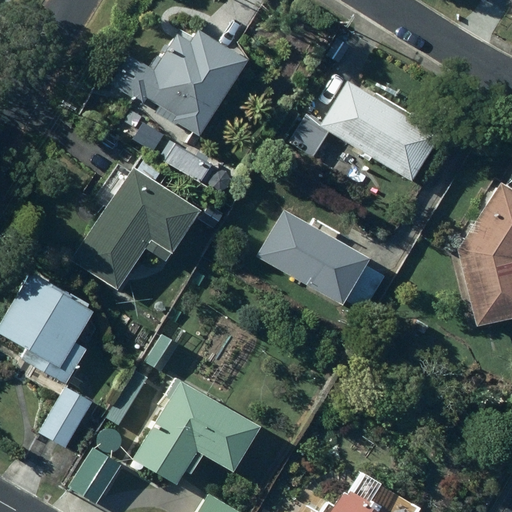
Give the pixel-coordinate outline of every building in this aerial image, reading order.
[(156,105),(152,112),(173,125),(175,123),(195,135),(242,58),(193,29),(188,36),(179,30),(176,36),(171,33),(157,56),(154,54),(146,67),(124,55),(107,84),(139,103),(143,97),(156,105)] [(325,132),(362,153),(360,157),(367,161),(369,157),(409,181),(436,135),(344,81),(319,124),(303,114),(287,143),(310,156),(325,132)] [(167,141),(157,159),(199,182),(209,164),(204,161),(206,157),(195,151),(192,155),(167,141)] [(129,167),(68,260),(114,289),(141,247),(162,261),(195,210),(129,167)] [(511,191),(495,182),(455,249),(473,324),(511,314),(511,191)] [(253,257),(338,305),(341,299),(362,311),(381,276),(361,265),(365,258),(280,210),(253,257)] [(196,271),(190,281),(197,285),(206,269),(200,266),(197,272),(196,271)] [(0,335),(27,351),(21,361),(62,384),(82,348),(70,342),(87,311),(81,308),(83,304),(27,272),(0,319),(0,335)] [(186,288),(195,293),(198,289),(189,283),(186,288)] [(173,309),(168,318),(174,322),(180,313),(173,309)] [(160,335),(143,362),(159,371),(175,344),(160,335)] [(132,370),(104,418),(116,425),(144,378),(132,370)] [(175,380),(130,458),(173,483),(181,470),(187,474),(199,454),(228,471),(254,426),(175,380)] [(511,390),(498,382),(484,407),(511,422),(511,390)] [(62,387),(36,432),(62,447),(88,402),(62,387)] [(90,447),(66,488),(86,500),(111,460),(90,447)] [(381,511),(344,490),(342,494),(337,491),(324,511),(381,511)] [(194,511),(235,511),(206,494),(194,511)]
